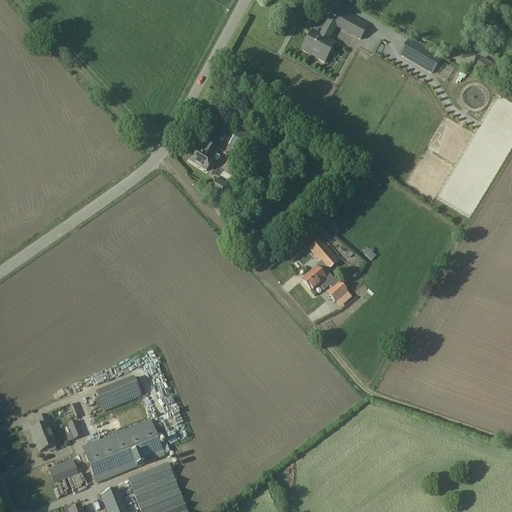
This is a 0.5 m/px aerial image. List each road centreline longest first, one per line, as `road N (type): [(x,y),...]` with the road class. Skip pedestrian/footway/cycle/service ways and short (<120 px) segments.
road 1 (track): [(19,0),(364,389),(511,442)]
road 2 (unclassified): [(0,270),(160,153),(248,0)]
road 3 (unclassified): [(467,65),(360,0)]
